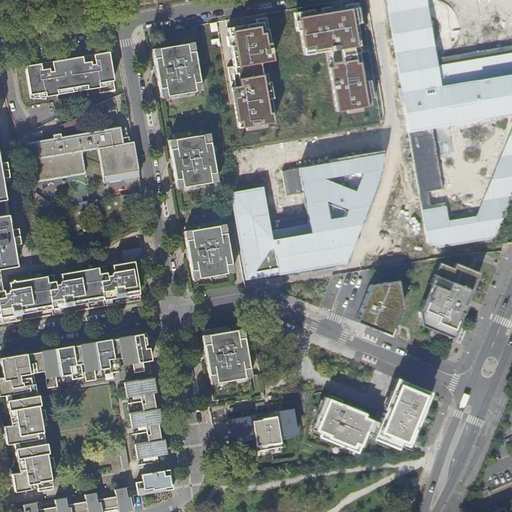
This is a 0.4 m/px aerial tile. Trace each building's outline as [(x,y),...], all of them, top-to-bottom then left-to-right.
[(511,198),(511,44),(436,58),(425,0),(383,0),(428,249),(495,240),(511,198)] [(353,7),(297,16),(304,55),(327,51),(337,111),(370,106),(362,61),(355,62),(354,54),(360,53),(353,7)] [(266,22),(226,28),(233,67),(227,67),(238,128),(273,122),(263,62),(272,60),(266,22)] [(152,49),(160,98),(202,91),(194,42),(152,49)] [(50,67),(49,61),(26,66),(32,95),(47,92),(48,97),(61,95),(60,90),(88,85),(89,89),(102,87),(101,82),(116,79),(111,50),(97,53),(98,58),(92,59),(91,54),(56,60),(57,65),(50,67)] [(138,176),(132,142),(125,143),(122,125),(28,140),(34,180),(87,171),(83,150),(101,147),(107,181),(138,176)] [(168,139),(176,189),(217,182),(209,132),(168,139)] [(0,171),(9,170),(8,163),(2,164),(0,151),(0,270),(20,267),(17,246),(9,247),(8,239),(22,237),(21,229),(14,231),(5,179),(0,179),(0,171)] [(383,152),(281,171),(285,195),(301,192),(311,233),(272,239),(265,187),(231,192),(247,280),(344,265),(380,172),(383,152)] [(0,179),(5,179),(11,178),(9,170),(0,171),(0,179)] [(183,231),(192,279),(232,273),(224,224),(183,231)] [(9,247),(17,246),(23,245),(22,237),(8,239),(9,247)] [(60,304),(61,308),(73,306),(73,302),(102,297),(102,301),(126,297),(126,293),(140,290),(135,261),(119,264),(113,265),(115,277),(108,278),(107,266),(61,274),(63,286),(56,287),(54,275),(9,283),(11,295),(4,296),(2,284),(0,284),(0,318),(21,315),(21,311),(52,306),(60,304)] [(453,338),(479,273),(449,261),(442,263),(427,302),(424,300),(419,311),(421,325),(453,338)] [(427,302),(442,263),(439,262),(424,300),(427,302)] [(355,322),(391,336),(402,307),(398,281),(370,285),(355,322)] [(208,356),(210,356),(211,361),(209,361),(213,384),(255,376),(245,327),(203,335),(208,356)] [(93,368),(132,361),(133,371),(143,370),(141,359),(144,359),(140,333),(38,351),(41,369),(42,377),(44,387),(55,385),(54,376),(83,370),(85,380),(95,378),(93,368)] [(31,372),(41,369),(38,351),(27,354),(31,372)] [(38,410),(35,394),(31,372),(27,354),(0,359),(0,372),(1,377),(0,376),(0,395),(4,395),(9,424),(2,425),(5,444),(13,443),(17,473),(9,474),(12,490),(51,483),(49,469),(55,468),(53,458),(46,459),(44,444),(41,444),(37,421),(45,419),(43,409),(38,410)] [(139,393),(152,391),(155,391),(153,375),(123,379),(125,395),(139,393)] [(368,412),(327,396),(314,428),(324,431),(323,435),(359,450),(363,442),(364,443),(369,431),(377,434),(376,436),(401,446),(403,441),(411,444),(432,391),(399,377),(381,421),(375,418),(376,417),(367,413),(368,412)] [(142,408),(154,406),(152,391),(139,393),(142,408)] [(145,424),(157,422),(160,421),(158,406),(154,406),(142,408),(127,410),(130,426),(145,424)] [(294,407),(231,418),(235,437),(243,442),(258,440),(260,450),(284,446),(282,436),(299,433),(294,407)] [(147,439),(159,437),(157,422),(145,424),(147,439)] [(159,437),(147,439),(132,442),(135,457),(166,452),(164,436),(159,437)] [(128,466),(125,445),(118,446),(122,467),(128,466)] [(139,478),(141,488),(150,486),(150,489),(158,487),(158,484),(161,483),(162,488),(171,487),(168,468),(138,472),(139,478)] [(113,495),(116,509),(116,511),(117,511),(132,509),(131,506),(129,494),(129,493),(125,493),(124,486),(112,488),(113,495)] [(101,511),(99,498),(94,498),(93,491),(82,493),(83,500),(85,511),(101,511)] [(101,511),(116,509),(113,495),(99,498),(101,511)] [(70,511),(69,503),(65,503),(64,496),(53,498),(54,506),(54,511),(70,511)] [(70,511),(85,511),(83,500),(69,503),(70,511)] [(39,511),(39,509),(35,509),(34,502),(20,504),(21,511),(39,511)]
